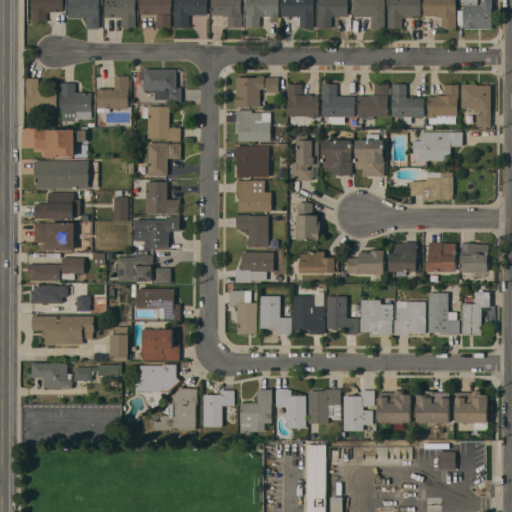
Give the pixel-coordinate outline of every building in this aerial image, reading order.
[(32,0),(64,0),(64,11),(47,11),(47,19),(48,19),(48,21),(32,21),(32,0)] [(87,17),(69,17),(69,0),(103,0),(103,4),(100,4),(100,28),(87,28),(87,17)] [(136,0),(136,26),(121,26),(121,24),(122,24),(122,16),(105,16),(105,0),(136,0)] [(171,0),(171,26),(157,26),(157,13),(140,13),(140,0),(171,0)] [(189,14),(189,24),(192,24),(192,27),(175,26),(175,0),(207,0),(207,14),(189,14)] [(242,0),(242,11),(242,13),(243,13),(243,26),(228,26),(228,16),(223,16),(223,15),(212,14),(212,0),(242,0)] [(279,0),(279,18),(270,18),(270,15),(260,15),(260,27),(246,27),(246,0),(279,0)] [(300,15),(282,16),(282,0),(314,0),(314,27),(300,27),(300,15)] [(349,0),(349,15),(339,15),(339,16),(332,16),(332,27),(317,27),(317,15),(318,15),(318,0),(349,0)] [(385,0),(385,27),(382,27),(382,28),(374,27),(371,27),(371,16),(354,16),(354,13),(353,13),(353,0),(385,0)] [(388,0),(421,0),(421,15),(414,15),(414,17),(403,17),(403,28),(388,27),(388,0)] [(425,15),(425,13),(424,13),(424,7),(424,1),(424,0),(456,0),(456,1),(457,1),(457,6),(456,6),(456,12),(457,12),(457,27),(453,27),(453,28),(446,28),(446,27),(442,27),(442,17),(438,17),(438,13),(437,13),(437,15),(425,15)] [(493,0),(493,27),(476,27),(476,28),(465,28),(465,27),(464,27),(464,4),(481,4),(481,0),(493,0)] [(177,68),(177,87),(182,87),(182,100),(167,100),(167,98),(155,98),(155,90),(144,90),(144,68),(177,68)] [(129,75),(129,107),(110,107),(110,112),(98,111),(98,87),(112,87),(112,88),(115,88),(115,75),(129,75)] [(279,91),(265,91),(265,92),(261,92),(261,106),(237,106),(237,102),(236,102),(236,94),(237,94),(237,76),(258,77),(258,75),(265,75),(265,76),(279,76),(279,91)] [(27,110),(27,77),(37,77),(37,88),(39,88),(39,91),(58,91),(58,110),(27,110)] [(61,82),(76,82),(76,92),(93,92),(93,118),(80,118),(80,119),(78,119),(78,121),(62,121),(61,82)] [(319,113),(320,113),(320,117),(309,117),(309,115),(289,115),(289,98),(289,96),(288,96),(288,83),(303,83),(303,93),(312,93),(312,95),(315,95),(315,93),(319,93),(319,113)] [(323,83),(337,83),(338,95),(355,95),(356,116),(346,116),(346,123),(330,123),(330,116),(323,116),(323,83)] [(374,115),(374,123),(362,123),(362,117),(357,117),(358,113),(358,95),(370,95),(370,94),(375,94),(375,83),(390,83),(390,86),(391,86),(391,93),(390,93),(390,96),(389,96),(389,98),(389,116),(374,115)] [(393,98),(393,83),(407,83),(407,97),(412,97),(412,96),(415,96),(415,97),(425,97),(425,116),(412,116),(412,123),(404,123),(404,116),(393,116),(393,98)] [(492,112),(491,112),(491,126),(477,126),(477,112),(483,112),(475,112),(475,107),(462,107),(462,83),(478,83),(478,84),(492,84),(492,112)] [(429,123),(429,117),(428,117),(428,113),(428,96),(436,96),(436,94),(445,94),(445,85),(443,85),(443,84),(460,84),(460,96),(459,96),(459,98),(458,98),(458,116),(457,116),(457,123),(429,123)] [(170,126),(181,127),(181,140),(167,140),(167,137),(148,137),(148,117),(143,117),(143,106),(148,106),(148,105),(170,105),(170,126)] [(239,140),(239,130),(237,130),(237,109),(252,109),(252,112),(271,112),(271,140),(239,140)] [(36,128),(76,128),(76,130),(87,130),(87,140),(76,141),(76,155),(45,156),(45,148),(36,148),(36,128)] [(421,159),(421,148),(420,148),(420,152),(414,152),(414,148),(413,148),(413,139),(420,139),(420,131),(463,131),(463,145),(462,145),(453,159),(421,159)] [(356,139),(366,139),(366,138),(367,138),(367,132),(380,133),(380,139),(385,139),(384,156),(385,156),(385,175),(363,175),(363,167),(356,167),(356,139)] [(292,179),(292,173),(292,161),(298,161),(298,144),(297,144),(296,134),(308,134),(308,139),(314,139),(314,140),(319,140),(319,159),(320,159),(320,165),(313,165),(313,179),(292,179)] [(324,139),(334,139),(334,138),(340,138),(340,139),(352,139),(352,156),(353,156),(353,174),(331,174),(331,167),(324,167),(324,139)] [(148,142),(168,142),(168,143),(181,143),(181,158),(168,157),(168,175),(148,175),(148,142)] [(270,145),(270,176),(250,175),(250,176),(238,176),(238,159),(236,159),(236,144),(270,145)] [(90,160),(90,188),(37,187),(37,175),(35,175),(35,159),(90,160)] [(454,198),(427,199),(427,194),(410,194),(410,180),(427,180),(427,171),(453,171),(454,198)] [(252,179),(266,179),(266,191),(272,191),(272,210),(240,210),(240,193),(237,193),(237,179),(252,179)] [(146,181),(168,181),(168,199),(179,199),(179,197),(181,197),(180,213),(146,212),(146,181)] [(75,191),(75,199),(81,199),(81,214),(75,214),(75,218),(36,218),(36,202),(49,202),(49,191),(75,191)] [(129,220),(114,220),(115,195),(129,196),(129,220)] [(298,201),(311,201),(311,202),(313,203),(313,214),(319,214),(319,220),(321,221),(321,234),(320,239),(297,238),(298,201)] [(269,214),(269,246),(249,246),(250,228),(236,228),(237,214),(269,214)] [(167,219),(167,215),(181,215),(181,230),(170,230),(170,240),(171,240),(171,245),(170,245),(170,247),(146,247),(146,240),(135,240),(135,219),(167,219)] [(76,249),(63,249),(45,249),(45,242),(35,241),(35,222),(48,222),(48,221),(76,222),(76,249)] [(390,242),(404,242),(404,241),(418,241),(418,260),(421,260),(421,269),(418,269),(418,270),(390,270),(390,242)] [(443,241),(443,242),(457,242),(457,270),(430,270),(426,269),(426,259),(429,259),(430,241),(443,241)] [(462,271),(462,247),(460,247),(460,242),(466,242),(466,241),(472,241),(472,242),(477,242),(477,243),(489,243),(489,271),(462,271)] [(348,272),(348,257),(361,257),(361,251),(367,251),(367,249),(373,249),(373,251),(373,249),(386,249),(385,273),(348,272)] [(275,251),(274,270),(267,270),(267,279),(253,279),(253,282),(236,282),(236,268),(242,268),(242,250),(275,251)] [(301,252),(308,252),(308,250),(326,250),(326,255),(339,255),(339,272),(333,272),(305,272),(301,272),(301,252)] [(105,252),(105,264),(94,264),(94,252),(105,252)] [(118,256),(136,256),(136,254),(153,254),(153,280),(118,280),(118,256)] [(63,263),(63,256),(85,256),(85,272),(75,272),(75,278),(62,278),(62,272),(61,272),(61,280),(31,279),(32,272),(29,272),(29,263),(63,263)] [(172,282),(155,282),(155,267),(171,267),(172,282)] [(84,282),(84,294),(67,294),(67,282),(84,282)] [(56,284),(55,294),(58,294),(58,297),(55,297),(55,302),(47,302),(47,303),(43,303),(43,302),(42,302),(42,303),(39,303),(39,302),(36,302),(36,303),(33,303),(33,302),(32,302),(32,298),(31,298),(31,296),(32,296),(32,289),(34,289),(34,285),(35,285),(35,284),(56,284)] [(175,288),(175,303),(181,303),(181,319),(164,319),(164,318),(163,318),(163,317),(160,317),(160,307),(137,307),(137,287),(175,288)] [(258,333),(238,333),(238,305),(230,305),(230,289),(246,289),(246,291),(250,291),(250,301),(258,301),(258,333)] [(479,291),(479,289),(484,289),(484,291),(491,291),(491,306),(483,306),(482,334),(463,334),(463,302),(475,302),(476,291),(479,291)] [(91,295),(91,310),(77,310),(77,295),(91,295)] [(261,295),(281,295),(281,303),(281,316),(292,316),(293,333),(278,333),(278,327),(261,327),(261,295)] [(328,295),(348,295),(347,317),(359,317),(359,333),(345,333),(345,327),(328,327),(328,295)] [(294,297),(314,297),(314,304),(325,304),(325,333),(310,333),(310,329),(294,329),(294,297)] [(361,298),(381,298),(381,303),(393,303),(393,318),(393,333),(372,333),(372,331),(362,331),(361,298)] [(449,299),(449,319),(460,319),(460,333),(440,333),(440,331),(429,331),(429,299),(449,299)] [(427,300),(427,332),(410,332),(409,334),(395,334),(396,318),(397,318),(397,300),(427,300)] [(57,315),(57,320),(61,320),(61,315),(95,315),(95,331),(93,331),(93,338),(86,338),(86,334),(84,334),(83,343),(57,343),(57,344),(46,344),(46,336),(43,336),(43,329),(33,329),(33,315),(57,315)] [(113,360),(113,355),(111,355),(112,333),(113,333),(113,328),(115,328),(115,326),(128,326),(128,333),(129,333),(129,355),(128,355),(128,360),(113,360)] [(142,359),(142,328),(174,328),(174,343),(180,343),(180,359),(142,359)] [(68,362),(68,373),(72,373),(72,379),(73,379),(73,387),(44,386),(44,377),(32,377),(32,362),(68,362)] [(148,396),(148,390),(137,390),(137,384),(136,384),(136,364),(162,364),(162,362),(178,362),(178,375),(182,379),(169,391),(162,391),(162,396),(148,396)] [(122,364),(122,374),(120,374),(119,375),(98,375),(99,364),(122,364)] [(98,366),(98,371),(94,371),(94,374),(92,374),(92,380),(90,380),(90,381),(88,381),(88,380),(85,380),(85,381),(77,381),(77,380),(75,380),(75,366),(98,366)] [(196,429),(180,429),(180,427),(172,427),(172,429),(155,428),(155,420),(162,420),(162,414),(166,414),(167,404),(170,404),(170,395),(182,384),(185,386),(199,386),(199,403),(196,403),(196,429)] [(241,401),(258,401),(258,388),(273,388),(273,422),(265,422),(265,430),(251,430),(251,432),(241,432),(241,401)] [(307,427),(287,427),(287,405),(276,405),(276,388),(292,388),(292,394),(307,394),(307,427)] [(309,389),(327,389),(327,388),(342,388),(342,404),(341,404),(341,418),(332,418),(332,416),(329,416),(329,421),(329,422),(309,422),(309,389)] [(204,393),(221,393),(221,389),(235,389),(235,405),(223,405),(223,426),(204,426),(204,393)] [(362,395),(362,389),(375,389),(375,405),(374,405),(374,422),(364,422),(364,427),(344,427),(344,395),(362,395)] [(396,389),(404,389),(404,393),(412,393),(412,421),(397,422),(390,422),(390,421),(380,421),(380,391),(392,391),(394,399),(396,398),(396,389)] [(474,428),(475,422),(468,422),(468,421),(456,421),(457,391),(473,391),(473,389),(481,390),(481,393),(489,393),(488,428),(487,428),(486,430),(485,430),(483,430),(483,428),(474,428)] [(418,421),(418,394),(426,394),(426,390),(434,390),(434,391),(451,391),(450,422),(418,421)] [(327,511),(308,511),(308,444),(327,444),(327,511)] [(440,469),(440,450),(456,450),(456,468),(440,469)] [(331,511),(331,496),(343,496),(343,511),(331,511)] [(441,496),(442,511),(426,511),(426,496),(441,496)]
